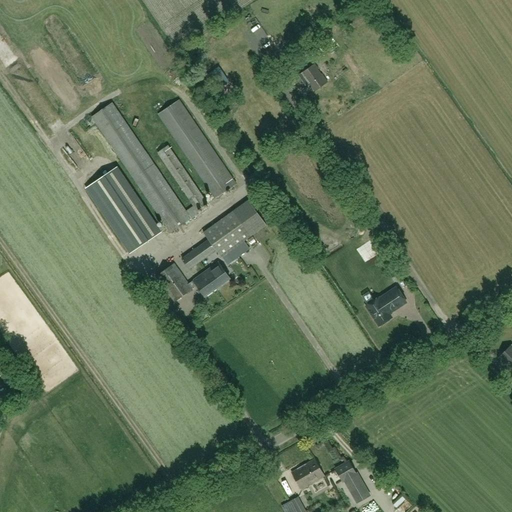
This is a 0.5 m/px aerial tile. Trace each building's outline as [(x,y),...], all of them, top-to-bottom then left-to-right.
[(295,36),(305,50),(313,44),(304,30),(295,36)] [(327,38),(317,44),(324,56),(334,50),(327,38)] [(315,64),(305,71),(295,78),(302,88),(308,84),(314,92),(317,89),(327,82),(315,64)] [(216,199),(236,185),(179,100),(158,114),(216,199)] [(193,206),(186,211),(112,102),(91,117),(170,233),(191,218),(199,213),(198,211),(208,204),(168,145),(157,153),(189,199),(193,206)] [(89,134),(83,138),(94,155),(99,151),(89,134)] [(116,169),(87,188),(130,253),(159,234),(116,169)] [(221,258),(266,225),(249,200),(203,233),(208,240),(182,259),(189,270),(216,251),(221,258)] [(215,265),(210,269),(189,285),(192,289),(197,285),(205,297),(222,284),(227,281),(230,278),(219,262),(215,265)] [(192,289),(189,285),(174,264),(157,276),(175,302),(192,289)] [(406,302),(397,288),(379,299),(379,298),(366,306),(379,326),(391,317),(389,313),(406,302)] [(182,299),(190,313),(205,304),(197,290),(182,299)] [(511,346),(511,345),(504,352),(502,351),(499,354),(500,357),(499,357),(511,370),(511,346)] [(302,489),(325,476),(314,459),(292,472),(302,489)] [(336,470),(342,481),(345,479),(355,497),(358,502),(369,495),(366,491),(350,462),(336,470)] [(304,511),(306,511),(298,497),(288,502),(293,511),(304,511)]
